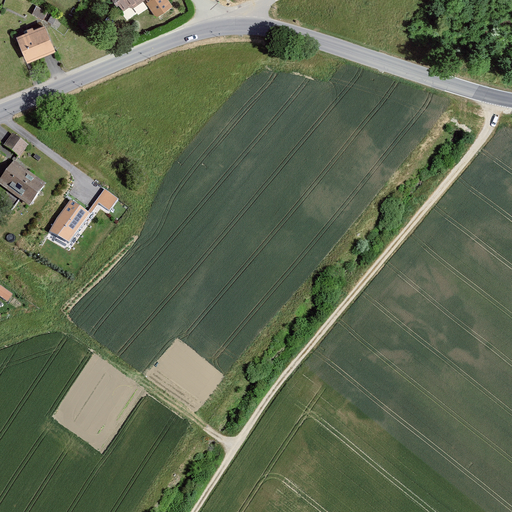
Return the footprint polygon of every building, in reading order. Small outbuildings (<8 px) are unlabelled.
[(146,0),(111,0),(119,13),(129,7),(131,9),(146,0)] [(41,24),(11,35),(22,62),(51,48),(41,24)] [(28,146),(9,134),(1,147),(18,159),(28,146)] [(44,186),(12,163),(0,178),(0,186),(28,207),(44,186)] [(118,200),(105,190),(88,214),(71,201),(49,232),(70,247),(99,205),(109,212),(118,200)] [(12,296),(0,286),(0,296),(8,302),(12,296)]
